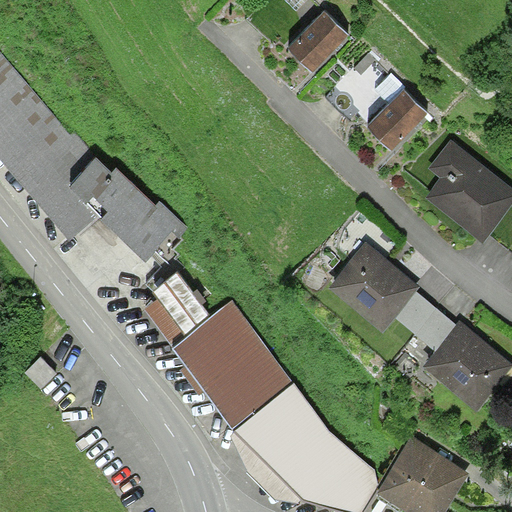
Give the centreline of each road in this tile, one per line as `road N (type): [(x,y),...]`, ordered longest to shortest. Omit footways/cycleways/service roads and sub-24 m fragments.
road 1 (residential): [(511,310),(462,276),(216,22)]
road 2 (tertiary): [(207,511),(185,450),(0,213)]
road 3 (track): [(369,0),(469,91),(481,98),(511,88)]
